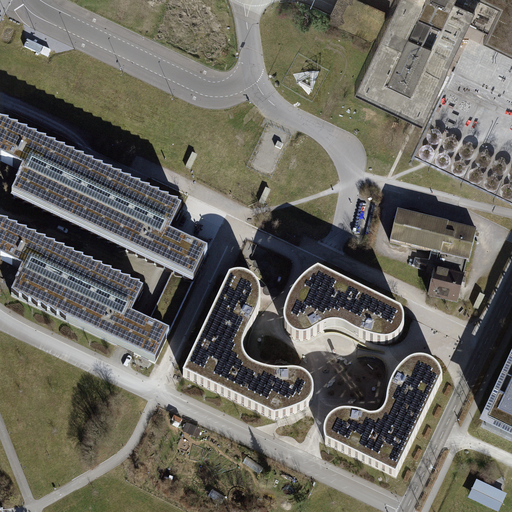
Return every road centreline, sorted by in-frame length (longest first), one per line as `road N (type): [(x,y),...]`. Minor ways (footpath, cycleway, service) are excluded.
road 1 (residential): [(485,341),(419,311),(409,292),(329,253),(304,258),(232,226)]
road 2 (residential): [(232,226),(230,211),(154,173),(125,174),(92,160),(77,134),(0,98)]
road 3 (unclassified): [(251,63),(229,85),(199,83),(38,0)]
road 4 (residential): [(338,241),(349,198),(345,150),(264,96),(251,63)]
road 5 (unclassified): [(485,341),(405,511)]
road 6 (residential): [(156,394),(232,226)]
